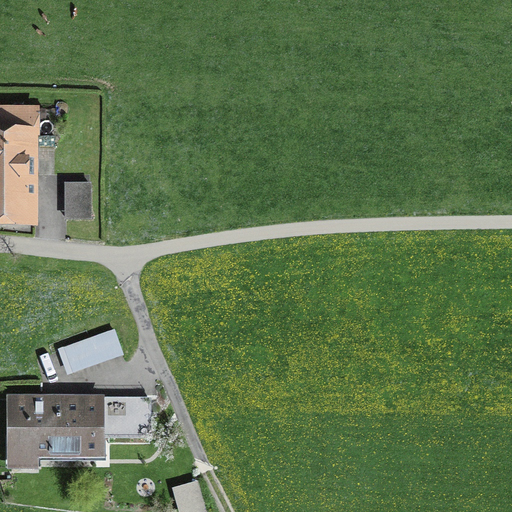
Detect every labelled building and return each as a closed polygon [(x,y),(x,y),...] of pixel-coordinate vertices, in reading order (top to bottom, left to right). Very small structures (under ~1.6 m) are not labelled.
[(0,218),(28,218),(27,134),(37,134),(37,110),(0,109),(0,218)] [(66,185),(66,219),(90,219),(90,184),(66,185)] [(73,373),(123,356),(115,331),(64,349),(73,373)] [(149,401),(12,401),(12,454),(34,454),(100,454),(100,436),(149,436),(149,401)] [(175,479),(184,511),(209,505),(200,472),(175,479)]
